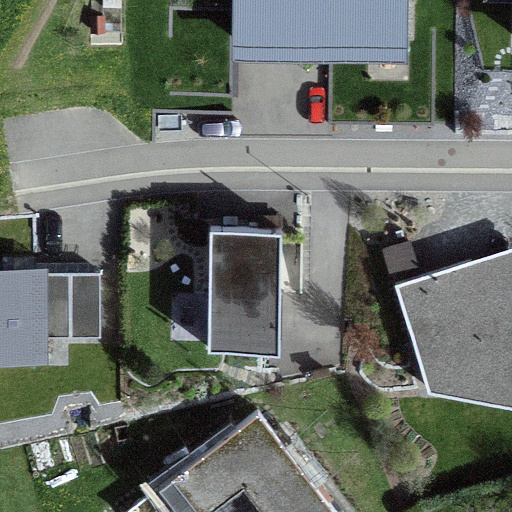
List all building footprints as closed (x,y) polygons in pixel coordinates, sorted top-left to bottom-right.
[(232,0),(232,37),(232,49),(308,51),(405,52),(407,0),(232,0)] [(90,13),(90,30),(106,29),(105,11),(90,13)] [(281,227),(210,225),(208,347),(279,348),(281,227)] [(511,245),(395,282),(428,387),(511,402),(511,245)] [(100,270),(0,270),(0,355),(40,355),(40,335),(100,335),(100,270)] [(211,511),(332,511),(258,408),(180,468),(211,511)]
